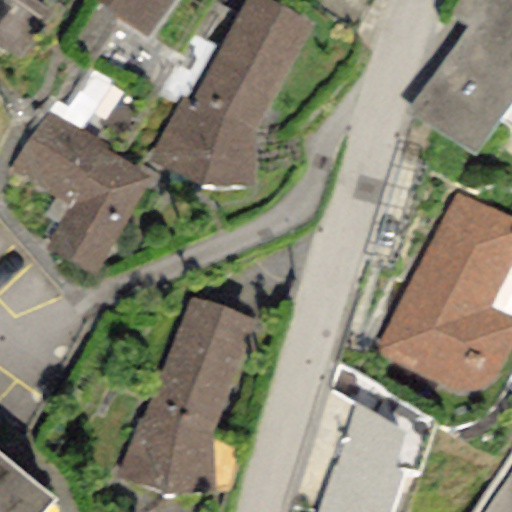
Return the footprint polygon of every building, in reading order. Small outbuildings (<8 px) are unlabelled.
[(80,0),(147,48),(181,0),(80,0)] [(310,31),(253,0),(247,0),(189,102),(183,99),(145,165),(200,194),(251,193),(252,138),(310,31)] [(511,0),(459,0),(448,15),(468,30),(406,115),(473,164),(511,112),(511,0)] [(154,185),(47,115),(10,171),(70,211),(44,250),(90,281),(154,185)] [(511,272),(511,225),(454,195),(372,359),(448,394),(455,398),(468,398),(476,396),(480,395),(488,390),(495,382),(511,350),(511,328),(488,318),(511,272)] [(260,330),(189,303),(141,424),(137,422),(115,484),(164,502),(216,500),(211,439),(260,330)] [(407,440),(356,409),(336,469),(332,467),(318,511),(394,511),(404,484),(394,481),(407,440)] [(511,511),(511,471),(485,511),(511,511)] [(0,511),(44,511),(0,474),(0,511)]
